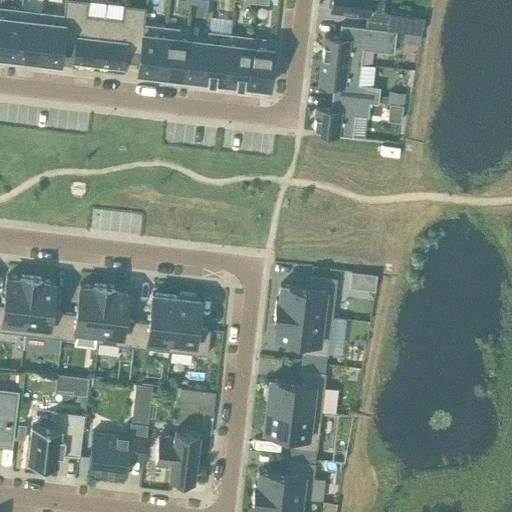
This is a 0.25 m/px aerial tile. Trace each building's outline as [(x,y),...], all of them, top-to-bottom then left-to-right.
[(65,0),(64,12),(63,22),(61,43),(62,43),(75,45),(73,59),(99,62),(104,16),(87,14),(88,0),(65,0)] [(328,0),(327,5),(330,5),(330,8),(368,13),(368,11),(383,13),(384,0),(328,0)] [(121,18),(104,16),(99,62),(123,65),(125,50),(140,52),(144,22),(146,6),(123,3),(121,18)] [(21,8),(0,5),(0,54),(16,56),(21,8)] [(43,10),(21,8),(16,56),(37,59),(43,10)] [(64,12),(43,10),(37,59),(59,61),(62,43),(61,43),(63,22),(64,12)] [(418,14),(388,11),(386,28),(416,32),(418,14)] [(166,24),(144,22),(140,52),(138,70),(160,73),(166,24)] [(339,36),(324,35),(321,58),(361,62),(362,47),(393,51),(396,29),(341,23),(339,36)] [(188,27),(166,24),(160,73),(182,76),(186,37),(188,27)] [(230,32),(209,29),(208,39),(203,78),(225,81),(230,32)] [(252,34),(230,32),(225,81),(246,83),(252,34)] [(408,32),(407,40),(419,42),(421,34),(408,32)] [(274,37),(252,34),(246,83),(269,86),(274,37)] [(203,78),(208,39),(186,37),(182,76),(203,78)] [(321,58),(319,81),(333,83),(332,95),(370,100),(378,101),(380,85),(358,83),(361,62),(321,58)] [(390,91),(388,102),(390,103),(402,104),(403,104),(404,92),(390,91)] [(370,100),(332,95),(331,108),(316,106),(313,130),(352,135),(355,114),(368,115),(370,100)] [(390,103),(388,118),(400,120),(402,104),(390,103)] [(355,269),(354,285),(380,287),(381,271),(355,269)] [(276,298),(275,309),(332,315),(336,280),(336,276),(327,275),(311,273),(309,286),(280,283),(278,298),(276,298)] [(0,303),(0,329),(24,332),(31,275),(20,274),(20,276),(7,275),(3,304),(0,303)] [(31,275),(24,332),(61,336),(64,311),(51,309),(55,280),(41,279),(41,276),(31,275)] [(64,311),(61,336),(74,338),(76,329),(91,330),(97,331),(98,331),(104,283),(93,282),(93,285),(79,283),(76,312),(64,311)] [(98,331),(97,341),(133,345),(136,319),(124,318),(127,289),(114,287),(114,285),(104,283),(98,331)] [(136,319),(133,345),(165,349),(170,349),(176,294),(152,292),(149,321),(136,319)] [(176,294),(170,349),(207,354),(208,342),(210,328),(197,326),(200,297),(195,297),(195,293),(180,292),(180,295),(176,294)] [(274,316),(273,319),(276,319),(274,335),(303,338),(301,351),(310,352),(327,354),(332,315),(275,309),(274,316)] [(265,383),(264,397),(267,398),(266,403),(321,410),(325,371),(315,370),(304,369),(299,368),(298,381),(269,377),(268,383),(265,383)] [(56,372),(54,391),(86,394),(88,376),(56,372)] [(0,435),(8,437),(12,437),(17,394),(17,391),(0,388),(0,435)] [(199,411),(213,412),(216,391),(202,389),(200,401),(199,411)] [(266,403),(263,429),(292,433),(291,445),(298,446),(313,448),(316,449),(318,433),(321,410),(266,403)] [(26,460),(58,464),(58,463),(57,463),(58,454),(63,455),(63,453),(79,455),(84,413),(55,409),(53,425),(31,423),(30,424),(31,424),(27,459),(26,459),(26,460)] [(92,433),(88,467),(126,472),(128,452),(144,454),(147,422),(130,420),(128,438),(92,433)] [(169,476),(193,479),(199,431),(175,428),(174,435),(158,433),(155,461),(171,463),(169,476)] [(255,481),(253,492),(301,497),(303,475),(313,476),(315,462),(296,459),(289,458),(287,471),(259,468),(257,481),(255,481)] [(252,502),(254,503),(253,511),(298,511),(301,497),(253,492),(252,502)]
